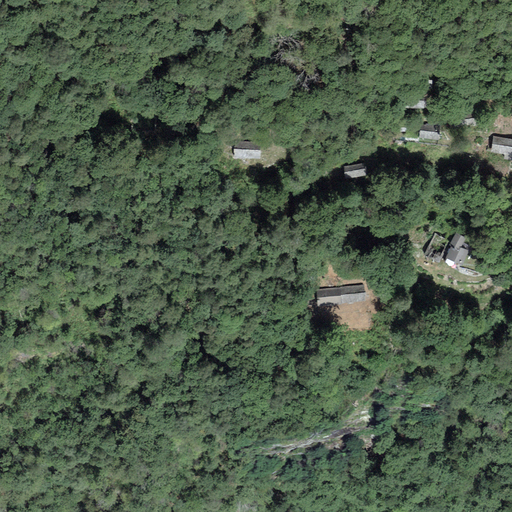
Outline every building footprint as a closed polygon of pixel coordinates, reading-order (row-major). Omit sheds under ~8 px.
[(285,82),(273,81),(272,93),(284,94),(285,82)] [(405,108),(425,109),(426,100),(405,100),(405,108)] [(475,115),(460,116),(461,125),(476,124),(475,115)] [(153,118),(136,120),(137,131),(154,129),(153,118)] [(441,126),(420,124),(419,138),(439,140),(441,126)] [(511,139),(493,137),(491,152),(511,154),(511,139)] [(234,159),(260,159),(260,142),(234,142),(234,159)] [(365,176),(363,163),(344,166),(346,179),(365,176)] [(462,266),(469,251),(460,247),(465,237),(456,233),(450,245),(451,246),(445,258),(462,266)] [(366,301),(364,286),(317,290),(318,305),(366,301)]
